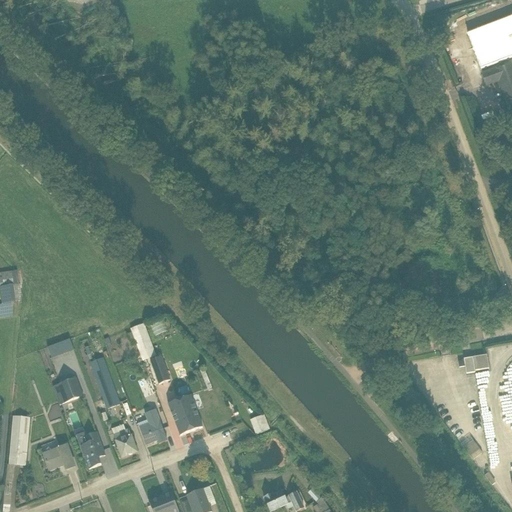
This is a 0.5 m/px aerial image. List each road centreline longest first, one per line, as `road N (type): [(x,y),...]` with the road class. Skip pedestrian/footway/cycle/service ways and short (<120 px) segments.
road 1 (unclassified): [(408,14),(511,273)]
road 2 (residential): [(38,511),(211,444),(226,447)]
